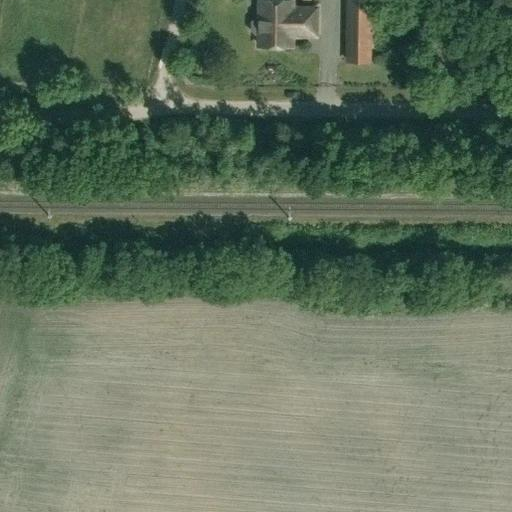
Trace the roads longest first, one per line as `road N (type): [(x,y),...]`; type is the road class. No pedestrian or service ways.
road 1 (unclassified): [(511,112),(161,107),(181,0)]
road 2 (track): [(161,107),(129,116),(0,115)]
